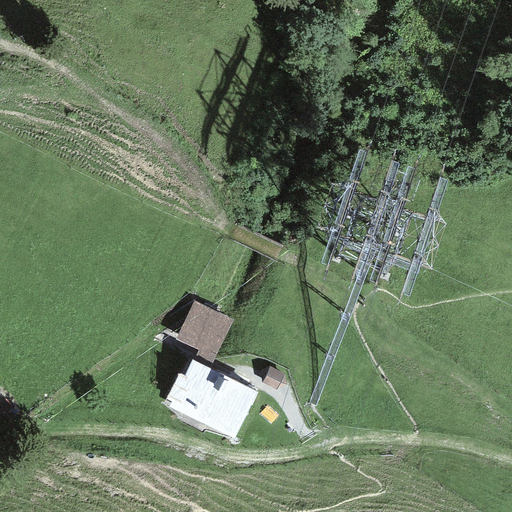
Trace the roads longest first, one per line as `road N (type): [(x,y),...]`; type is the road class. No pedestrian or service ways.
road 1 (track): [(0,40),(89,88),(185,168),(232,232),(361,302)]
road 2 (track): [(332,441),(295,453),(226,457),(166,435),(49,429),(0,407)]
road 3 (track): [(361,302),(511,404)]
road 4 (track): [(316,447),(281,398),(217,362)]
